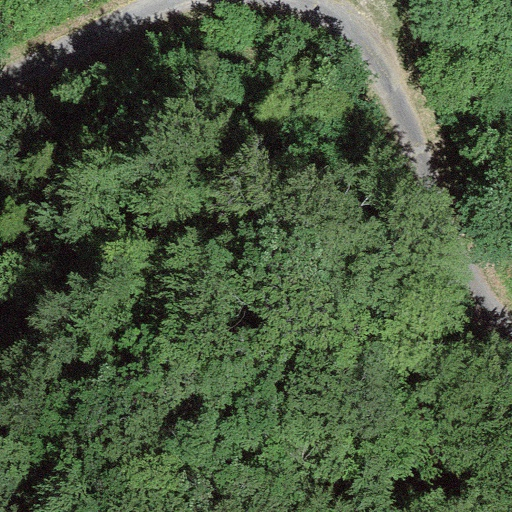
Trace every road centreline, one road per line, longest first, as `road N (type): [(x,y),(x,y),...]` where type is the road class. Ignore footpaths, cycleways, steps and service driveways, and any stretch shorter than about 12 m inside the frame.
road 1 (track): [(511,335),(463,267),(366,48),(324,6),(302,0)]
road 2 (track): [(189,0),(0,88)]
